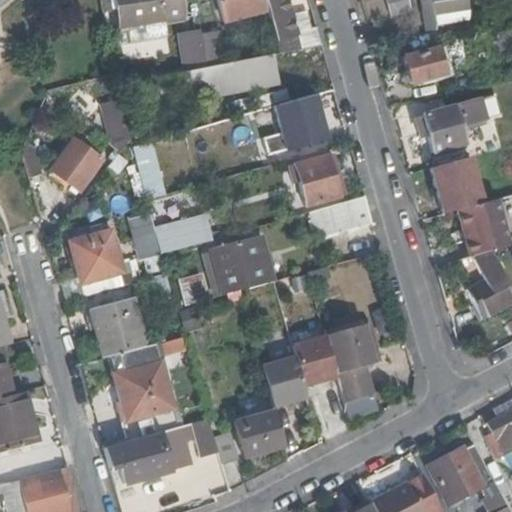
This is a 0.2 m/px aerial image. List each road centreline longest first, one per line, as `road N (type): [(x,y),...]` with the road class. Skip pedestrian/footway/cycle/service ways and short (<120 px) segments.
road 1 (residential): [(450,403),(334,0)]
road 2 (residential): [(100,511),(20,239)]
road 3 (residential): [(247,511),(450,403)]
